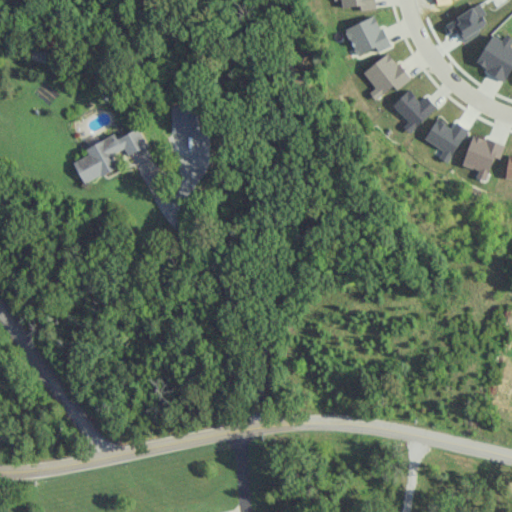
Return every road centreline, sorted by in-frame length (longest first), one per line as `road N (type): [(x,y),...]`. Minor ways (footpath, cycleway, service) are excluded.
road 1 (residential): [(511,455),(341,421),(272,425),(0,471)]
road 2 (residential): [(511,149),(482,135),(431,89),(408,38),(404,0)]
road 3 (residential): [(109,457),(0,307)]
